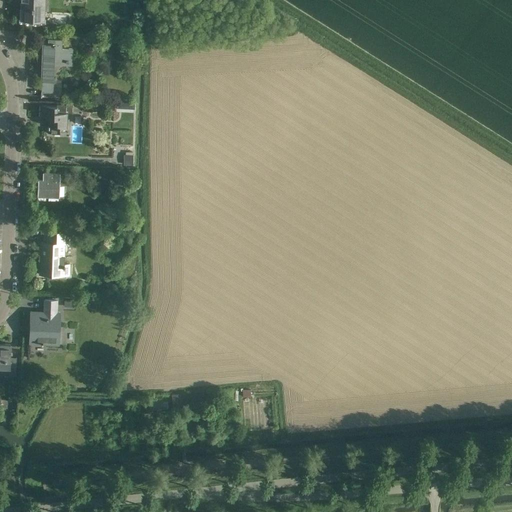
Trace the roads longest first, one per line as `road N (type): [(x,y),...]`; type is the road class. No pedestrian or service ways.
road 1 (tertiary): [(186,493),(511,462)]
road 2 (unclassified): [(186,493),(282,499),(433,489)]
road 3 (residential): [(12,124),(0,314)]
road 4 (tertiary): [(13,511),(186,493)]
